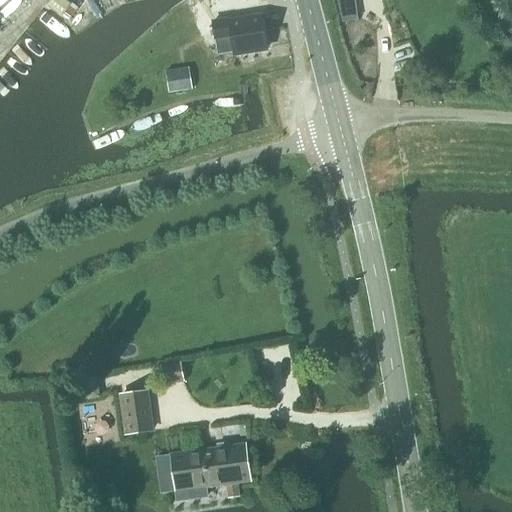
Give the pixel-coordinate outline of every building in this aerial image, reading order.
[(268,48),(264,19),(230,24),(229,21),(213,23),(218,56),(268,48)] [(190,68),(165,72),(168,95),(193,91),(190,68)] [(182,362),(160,366),(164,387),(186,383),(182,362)] [(125,437),(155,433),(150,391),(119,395),(125,437)] [(246,444),(170,455),(175,493),(177,493),(178,501),(207,497),(206,488),(227,486),(229,499),(240,497),(238,484),(251,482),(246,444)]
